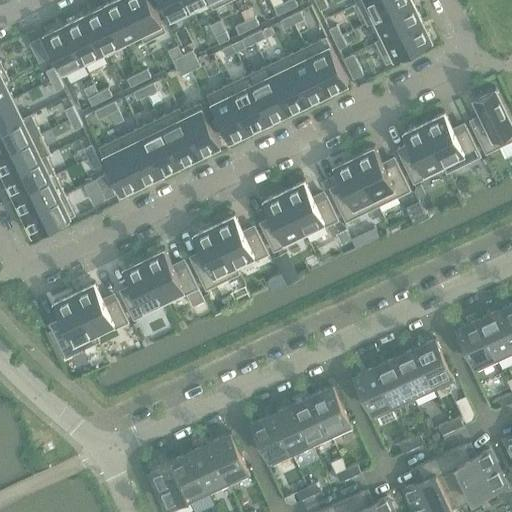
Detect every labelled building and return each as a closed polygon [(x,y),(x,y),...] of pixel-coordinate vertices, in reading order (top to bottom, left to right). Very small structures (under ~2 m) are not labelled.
[(126,0),(112,0),(104,4),(122,42),(124,46),(125,45),(123,41),(140,33),(144,42),(146,40),(142,32),(126,0)] [(151,0),(126,0),(142,32),(146,40),(166,31),(162,22),(151,0)] [(161,0),(171,18),(190,8),(186,0),(161,0)] [(186,0),(190,8),(207,0),(186,0)] [(295,0),(288,0),(284,2),(288,10),(298,5),(295,0)] [(325,0),(315,0),(320,10),(328,6),(325,0)] [(364,0),(362,1),(357,4),(367,23),(372,21),(413,1),(412,0),(364,0)] [(372,21),(367,23),(368,25),(372,22),(380,38),(376,40),(377,43),(381,41),(423,21),(413,1),(372,21)] [(284,2),(274,7),(278,15),(288,10),(284,2)] [(104,4),(84,14),(102,51),(104,55),(124,46),(122,42),(104,4)] [(299,11),(289,16),(293,24),(303,19),(299,11)] [(84,14),(64,24),(83,61),(85,65),(104,55),(102,51),(84,14)] [(256,16),(245,21),(249,29),(259,24),(256,16)] [(289,16),(279,21),(283,28),(293,24),(289,16)] [(245,21),(235,25),(239,33),(249,29),(245,21)] [(381,41),(377,43),(387,62),(391,60),(399,57),(401,61),(416,54),(413,50),(432,40),(423,21),(381,41)] [(64,24),(44,33),(63,71),(65,75),(85,65),(83,61),(64,24)] [(337,25),(329,29),(334,39),(342,35),(337,25)] [(226,30),(216,35),(220,43),(230,38),(226,30)] [(261,30),(250,34),(254,42),(264,38),(261,30)] [(250,34),(240,39),(244,47),(254,42),(250,34)] [(342,35),(334,39),(339,49),(347,45),(342,35)] [(326,36),(306,46),(309,50),(329,91),(349,82),(329,41),(326,36)] [(40,37),(29,42),(39,62),(49,57),(40,37)] [(232,43),(222,48),(226,56),(236,51),(232,43)] [(306,46),(287,55),(289,60),(309,101),(329,91),(309,50),(306,46)] [(193,49),(183,54),(187,62),(197,57),(193,49)] [(364,73),(354,53),(344,58),(353,78),(364,73)] [(183,54),(173,59),(177,67),(187,62),(183,54)] [(287,55),(267,65),(269,69),(289,111),(309,101),(289,60),(287,55)] [(197,57),(187,62),(191,70),(201,65),(197,57)] [(0,79),(4,78),(8,76),(0,58),(0,79)] [(187,62),(177,67),(180,75),(191,70),(187,62)] [(267,65),(247,74),(249,79),(269,120),(289,111),(269,69),(267,65)] [(46,70),(51,80),(59,76),(54,66),(46,70)] [(148,68),(138,73),(141,81),(151,76),(148,68)] [(138,73),(127,78),(131,86),(141,81),(138,73)] [(247,74),(227,84),(229,89),(250,130),(269,120),(249,79),(247,74)] [(4,78),(0,79),(0,104),(13,98),(5,80),(9,78),(8,76),(4,78)] [(59,76),(51,80),(56,90),(64,86),(59,76)] [(154,81),(144,86),(148,94),(158,89),(154,81)] [(227,84),(207,94),(210,98),(230,140),(250,130),(229,89),(227,84)] [(144,86),(134,91),(137,99),(148,94),(144,86)] [(109,87),(99,92),(102,100),(112,95),(109,87)] [(511,120),(496,87),(474,97),(484,119),(472,124),(486,153),(511,140),(511,120)] [(99,92),(89,97),(92,105),(102,100),(99,92)] [(13,98),(0,104),(0,128),(23,117),(13,98)] [(115,100),(105,105),(109,113),(119,108),(115,100)] [(180,107),(179,107),(181,112),(201,153),(221,144),(201,102),(182,111),(180,107)] [(65,109),(70,119),(78,115),(73,105),(65,109)] [(105,105),(95,110),(99,118),(109,113),(105,105)] [(179,107),(159,117),(161,122),(181,163),(201,153),(181,112),(179,107)] [(445,112),(424,122),(445,163),(448,171),(481,155),(467,127),(455,133),(445,112)] [(23,117),(0,128),(0,152),(33,137),(41,133),(32,113),(23,117)] [(78,115),(70,119),(75,129),(83,125),(78,115)] [(159,117),(139,127),(142,131),(162,173),(181,163),(161,122),(159,117)] [(121,120),(114,124),(118,132),(125,128),(121,120)] [(424,122),(404,132),(410,142),(397,148),(414,182),(445,167),(447,172),(448,171),(445,163),(424,122)] [(139,127),(120,137),(122,141),(142,182),(162,173),(142,131),(139,127)] [(33,137),(0,152),(0,164),(5,175),(42,157),(51,153),(41,133),(33,137)] [(120,137),(100,147),(102,151),(122,192),(142,182),(122,141),(120,137)] [(92,144),(84,148),(89,158),(97,154),(92,144)] [(375,146),(354,156),(374,197),(378,205),(411,189),(397,161),(385,167),(375,146)] [(51,153),(42,157),(5,175),(15,195),(52,177),(56,175),(47,155),(51,153)] [(97,154),(89,158),(94,168),(102,164),(97,154)] [(354,156),(334,165),(344,186),(332,192),(346,221),(378,205),(374,197),(354,156)] [(106,174),(98,177),(108,197),(116,194),(106,174)] [(52,177),(15,195),(24,214),(61,196),(66,194),(56,175),(52,177)] [(305,180),(285,189),(304,230),(306,234),(339,218),(327,195),(315,201),(305,180)] [(417,184),(415,190),(418,197),(426,193),(421,182),(417,184)] [(285,189),(264,199),(274,220),(262,226),(274,250),(306,234),(304,230),(285,189)] [(419,199),(428,217),(439,212),(431,193),(419,199)] [(61,196),(24,214),(34,234),(53,225),(55,229),(69,222),(67,218),(71,216),(75,214),(66,194),(61,196)] [(235,214),(214,224),(234,265),(239,273),(240,272),(236,264),(252,256),(254,260),(269,253),(257,229),(245,235),(235,214)] [(204,254),(192,260),(206,289),(239,273),(234,265),(214,224),(194,234),(204,254)] [(374,227),(351,238),(352,239),(356,248),(379,237),(374,227)] [(347,229),(337,233),(343,244),(352,239),(351,238),(347,229)] [(165,247),(144,257),(164,298),(167,303),(199,287),(187,263),(175,268),(165,247)] [(287,252),(274,258),(282,274),(295,268),(287,252)] [(134,288),(122,294),(134,319),(167,303),(164,298),(144,257),(124,267),(134,288)] [(95,282),(74,292),(94,333),(98,341),(100,340),(96,332),(112,324),(114,328),(129,321),(117,297),(105,303),(95,282)] [(64,323),(52,328),(66,357),(98,341),(94,333),(74,292),(54,302),(64,323)] [(511,302),(498,309),(511,338),(511,302)] [(511,338),(498,309),(478,318),(498,360),(511,353),(511,338)] [(477,370),(498,360),(478,318),(458,328),(477,370)] [(436,338),(416,347),(435,390),(456,381),(436,338)] [(416,347),(396,356),(415,399),(435,390),(416,347)] [(396,356),(376,366),(395,408),(415,399),(396,356)] [(375,417),(395,408),(376,366),(356,375),(375,417)] [(334,385),(314,394),(332,437),(352,428),(334,385)] [(506,405),(511,402),(511,391),(502,396),(506,405)] [(314,394),(294,404),(312,446),(332,437),(314,394)] [(294,404),(273,413),(292,455),(312,446),(294,404)] [(272,464),(292,455),(273,413),(253,422),(272,464)] [(453,429),(463,425),(459,416),(449,421),(453,429)] [(453,429),(449,421),(439,426),(443,434),(453,429)] [(231,432),(211,442),(230,484),(250,475),(231,432)] [(413,447),(424,443),(420,434),(410,439),(413,447)] [(413,447),(410,439),(399,444),(403,452),(413,447)] [(211,442),(191,451),(202,474),(206,484),(210,493),(230,484),(211,442)] [(465,444),(441,455),(464,504),(474,499),(476,503),(495,495),(493,491),(506,485),(489,449),(472,457),(465,444)] [(191,451),(171,460),(182,483),(186,493),(190,502),(210,493),(206,484),(202,474),(191,451)] [(454,511),(453,509),(464,504),(441,455),(417,466),(423,480),(405,488),(416,511),(454,511)] [(170,511),(190,502),(186,493),(182,483),(171,460),(151,469),(170,511)] [(350,477),(361,472),(357,463),(346,468),(350,477)] [(350,477),(346,468),(336,473),(340,481),(350,477)] [(311,494),(321,489),(317,481),(307,486),(311,494)] [(311,494),(307,486),(297,491),(301,499),(311,494)] [(363,491),(338,502),(343,511),(393,511),(387,496),(369,504),(363,491)] [(294,492),(285,497),(288,502),(297,498),(294,492)] [(343,511),(338,502),(315,511),(343,511)]
